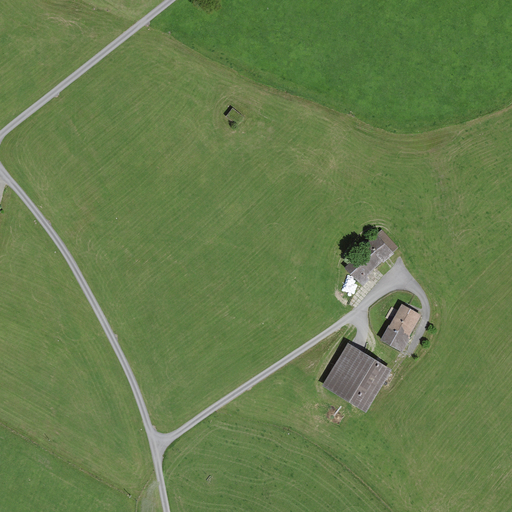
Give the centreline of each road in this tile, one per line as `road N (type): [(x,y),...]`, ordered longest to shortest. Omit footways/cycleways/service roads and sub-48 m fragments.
road 1 (track): [(0,167),(77,273),(143,402),(169,511)]
road 2 (track): [(157,450),(401,283)]
road 3 (track): [(0,138),(176,0)]
